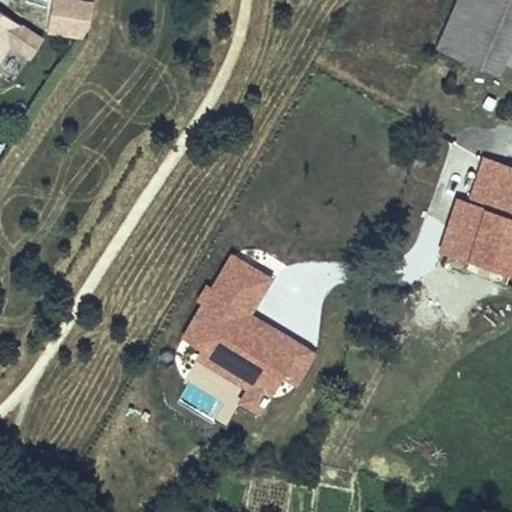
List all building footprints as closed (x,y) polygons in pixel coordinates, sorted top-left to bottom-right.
[(87,36),(90,0),(19,0),(18,16),(45,18),(43,32),(87,36)] [(511,0),(454,0),(435,47),(495,71),(511,30),(511,0)] [(17,32),(0,21),(0,58),(6,49),(27,63),(39,46),(17,32)] [(466,258),(466,260),(507,273),(511,257),(511,166),(483,157),(467,205),(482,209),(466,258)] [(439,249),(466,260),(466,258),(482,209),(467,205),(455,202),(439,249)]
